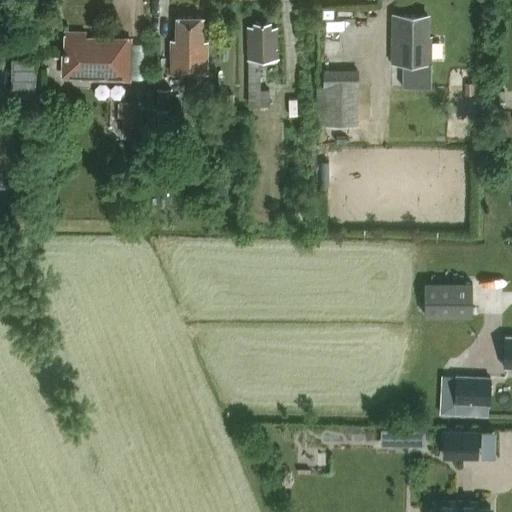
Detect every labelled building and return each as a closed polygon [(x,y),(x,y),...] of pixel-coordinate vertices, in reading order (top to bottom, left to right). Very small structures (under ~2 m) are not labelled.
[(207,70),(207,37),(202,36),(203,13),(177,12),(177,35),(172,36),(172,69),(207,70)] [(393,12),(392,60),(402,60),(430,61),(431,34),(426,34),(427,13),(393,12)] [(252,24),(247,24),(248,55),(278,55),(277,23),(272,24),(271,18),(252,19),(252,24)] [(129,77),(130,35),(85,34),(85,29),(65,29),(65,70),(82,70),(82,76),(129,77)] [(430,61),(402,60),(402,85),(430,86),(430,61)] [(37,124),(38,65),(14,65),(13,123),(37,124)] [(316,84),(315,122),(348,123),(349,84),(357,84),(358,68),(324,68),(324,84),(316,84)] [(465,83),(465,95),(475,94),(475,82),(465,83)] [(172,87),(156,87),(156,107),(171,107),(172,87)] [(219,93),(219,126),(234,126),(234,93),(219,93)] [(142,101),(118,100),(118,116),(123,116),(122,135),(141,135),(142,101)] [(489,140),(511,141),(511,115),(490,115),(489,140)] [(214,179),(214,194),(227,194),(227,179),(214,179)] [(24,201),(5,209),(12,228),(31,221),(24,201)] [(426,314),(471,314),(471,282),(426,282),(426,314)] [(489,404),(491,375),(455,374),(453,403),(489,404)] [(431,442),(430,424),(406,426),(407,443),(431,442)] [(444,431),(444,455),(477,455),(477,431),(444,431)] [(431,509),(430,511),(490,511),(491,506),(476,506),(476,500),(434,500),(434,510),(431,509)]
